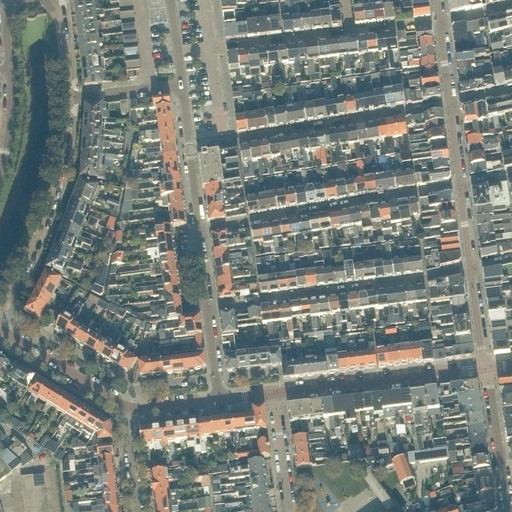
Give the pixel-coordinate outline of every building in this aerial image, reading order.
[(77,15),(99,12),(97,0),(76,2),(76,8),(75,9),(75,13),(77,14),(77,15)] [(237,5),(247,4),(246,0),(243,0),(237,0),(232,1),(222,1),(223,11),(237,11),(237,5)] [(310,3),(309,0),(299,0),(300,3),(305,3),(306,16),(301,16),(303,32),(313,31),(310,3)] [(315,6),(314,6),(312,0),(309,0),(310,3),(313,31),(322,30),(321,14),(316,15),(315,6)] [(364,9),(359,9),(358,0),(352,0),(356,26),(366,25),(364,9)] [(374,8),(369,8),(367,0),(362,0),(364,9),(366,25),(376,23),(374,8)] [(383,6),(379,7),(377,0),(372,0),(374,8),(376,23),(385,22),(383,6)] [(393,5),(388,5),(387,0),(382,0),(383,6),(385,22),(395,21),(393,5)] [(404,10),(413,9),(430,7),(428,0),(412,0),(413,3),(403,4),(404,10)] [(451,14),(482,7),(481,0),(471,0),(465,1),(449,3),(451,14)] [(284,34),(293,33),(291,8),(290,3),(290,2),(285,2),(287,18),(282,18),(284,34)] [(296,8),(295,8),(294,2),(290,3),(291,8),(293,33),(303,32),(301,16),(296,17),(296,8)] [(332,29),(329,6),(329,4),(324,4),(325,13),(321,14),(322,30),(332,29)] [(341,9),(335,10),(335,5),(329,6),(332,29),(343,27),(341,9)] [(415,19),(431,17),(430,7),(413,9),(415,19)] [(122,22),(135,20),(134,8),(121,10),(122,22)] [(280,19),(273,20),(272,10),(267,11),(269,20),(271,36),(282,35),(280,19)] [(100,18),(105,17),(104,12),(99,12),(77,15),(78,20),(76,21),(77,25),(78,26),(78,27),(100,24),(100,18)] [(238,40),(236,24),(234,13),(223,14),(227,41),(238,40)] [(258,22),(251,22),(250,13),(245,14),(249,39),(260,37),(258,22)] [(238,40),(249,39),(245,14),(241,14),(242,23),(236,24),(238,40)] [(511,45),(511,41),(510,37),(505,16),(496,18),(500,32),(503,31),(508,49),(511,47),(511,45)] [(504,49),(500,32),(496,18),(487,20),(490,34),(495,33),(497,43),(491,44),(493,52),(504,49)] [(123,34),(136,32),(135,20),(122,22),(123,34)] [(260,37),(271,36),(269,20),(258,22),(260,37)] [(480,30),(485,30),(484,21),(454,28),(452,30),(455,47),(469,45),(475,45),(474,35),(480,35),(480,30)] [(80,39),(102,36),(100,24),(78,27),(79,32),(78,33),(78,37),(80,38),(80,39)] [(399,45),(407,44),(434,40),(433,30),(416,32),(417,37),(406,39),(405,34),(398,35),(399,45)] [(125,46),(138,44),(136,32),(123,34),(125,46)] [(393,52),(398,51),(396,35),(386,36),(390,64),(395,64),(393,52)] [(102,43),(103,43),(103,36),(102,36),(80,39),(80,40),(79,41),(79,45),(81,46),(81,51),(99,49),(103,49),(102,43)] [(390,64),(386,36),(377,37),(379,53),(383,53),(385,65),(386,72),(391,71),(390,64)] [(371,74),(376,73),(375,64),(374,58),(379,57),(379,53),(377,37),(367,39),(370,65),(371,74)] [(370,65),(367,39),(357,40),(359,56),(364,55),(365,65),(367,74),(371,74),(370,65)] [(352,77),(356,76),(355,71),(356,71),(355,66),(358,63),(360,62),(359,56),(357,40),(347,41),(350,65),(352,76),(352,77)] [(419,52),(435,50),(434,40),(407,44),(408,49),(419,47),(419,52)] [(350,65),(347,41),(337,42),(339,58),(344,57),(347,77),(352,76),(350,65)] [(336,72),(336,67),(335,59),(339,58),(337,42),(328,43),(331,68),(332,75),(332,79),(342,78),(341,71),(336,72)] [(321,69),(326,68),(331,68),(328,43),(318,44),(321,69)] [(126,58),(139,57),(138,44),(125,46),(126,58)] [(313,61),(318,60),(317,45),(306,46),(308,62),(309,70),(314,70),(313,61)] [(456,56),(470,55),(476,54),(475,45),(469,45),(455,47),(456,56)] [(302,84),(306,83),(305,75),(304,62),(308,62),(306,46),(297,47),(301,76),(302,84)] [(296,76),(301,76),(297,47),(287,48),(289,64),(294,63),(296,76)] [(282,87),(287,86),(284,65),(289,64),(287,48),(278,49),(281,74),(281,78),(282,87)] [(104,55),(100,56),(99,49),(81,51),(81,52),(80,53),(80,57),(82,58),(82,63),(104,61),(104,55)] [(281,74),(278,49),(268,50),(270,66),(275,66),(277,78),(281,78),(281,74)] [(265,67),(270,66),(268,50),(258,52),(261,76),(265,75),(265,67)] [(416,63),(436,60),(435,50),(419,52),(408,53),(409,58),(416,58),(416,63)] [(262,84),(261,76),(258,52),(248,53),(252,78),(256,78),(257,85),(262,84)] [(490,56),(490,54),(490,52),(476,54),(470,55),(456,56),(457,66),(475,63),(474,58),(490,56)] [(247,79),(252,78),(248,53),(239,54),(241,76),(246,76),(247,79)] [(241,76),(239,54),(228,55),(231,75),(236,75),(237,84),(242,84),(241,76)] [(496,88),(506,85),(501,61),(500,56),(499,56),(499,54),(494,55),(496,65),(492,66),(495,80),(496,88)] [(507,69),(505,60),(504,55),(500,56),(501,61),(506,85),(511,84),(511,71),(511,68),(507,69)] [(127,65),(140,64),(139,57),(126,58),(127,65)] [(422,72),(438,70),(436,60),(416,63),(408,63),(408,65),(410,65),(410,68),(421,67),(422,72)] [(84,75),(106,73),(104,61),(82,63),(83,64),(81,65),(82,69),(83,70),(84,75)] [(458,75),(473,73),(472,68),(485,67),(485,62),(475,63),(457,66),(458,75)] [(128,72),(141,71),(140,64),(127,65),(128,72)] [(410,83),(439,80),(438,70),(422,72),(421,72),(421,77),(409,78),(410,83)] [(397,90),(396,80),(394,72),(390,73),(391,81),(396,107),(405,106),(402,89),(397,90)] [(106,80),(106,73),(84,75),(84,76),(83,77),(83,81),(85,82),(85,87),(107,84),(112,84),(112,79),(106,80)] [(396,107),(391,81),(390,73),(384,74),(386,85),(388,85),(389,91),(384,92),(387,109),(396,107)] [(473,78),(473,74),(458,76),(459,84),(482,81),(493,80),(493,75),(473,78)] [(357,87),(355,78),(351,79),(352,87),(357,114),(366,112),(363,96),(359,97),(357,87)] [(423,92),(440,89),(439,80),(410,83),(410,89),(423,87),(423,92)] [(485,90),(494,88),(493,80),(482,81),(459,84),(461,96),(477,92),(476,87),(483,86),(483,87),(485,87),(485,90)] [(344,100),(340,101),(336,81),(332,82),(333,92),(338,117),(347,116),(344,100)] [(383,92),(378,93),(376,83),(372,84),(377,111),(386,109),(383,92)] [(368,112),(377,111),(372,84),(368,85),(369,95),(365,96),(368,112)] [(304,106),(299,107),(296,87),(291,88),(298,124),(307,123),(304,107),(304,106)] [(347,116),(357,114),(352,87),(347,88),(349,99),(344,100),(347,116)] [(298,124),(291,88),(282,89),(283,94),(288,94),(290,109),(285,109),(288,126),(298,124)] [(439,100),(441,98),(440,89),(423,92),(405,94),(407,105),(439,100)] [(271,90),(264,91),(265,94),(267,94),(270,112),(265,113),(265,114),(268,129),(277,128),(273,101),(271,90)] [(279,111),(277,101),(275,90),(271,90),(273,101),(277,128),(286,126),(284,110),(279,111)] [(318,105),(316,94),(316,91),(311,92),(312,95),(316,121),(326,119),(323,104),(318,105)] [(260,115),(259,106),(258,99),(263,99),(261,92),(252,93),(254,107),(259,131),(268,129),(265,114),(260,115)] [(328,119),(338,117),(333,92),(329,92),(330,102),(325,103),(328,119)] [(254,107),(252,93),(242,95),(244,102),(249,101),(250,108),(251,116),(246,117),(249,133),(259,131),(254,107)] [(307,123),(316,121),(312,95),(307,96),(309,106),(304,107),(307,123)] [(171,99),(170,98),(170,97),(153,99),(154,105),(137,107),(137,101),(130,102),(132,112),(156,109),(171,107),(171,104),(172,103),(171,99)] [(238,134),(239,134),(249,133),(246,117),(243,98),(238,99),(241,118),(236,118),(238,134)] [(511,122),(511,121),(507,100),(499,102),(500,115),(505,114),(508,128),(503,130),(504,133),(511,131),(511,122)] [(499,127),(498,116),(497,102),(487,104),(489,118),(493,117),(495,130),(489,131),(490,135),(500,134),(499,127)] [(109,120),(109,112),(106,112),(107,104),(86,107),(86,112),(85,113),(85,116),(86,117),(86,119),(109,120)] [(482,137),(490,136),(490,135),(489,131),(486,104),(476,107),(478,122),(483,121),(484,130),(481,131),(482,137)] [(145,125),(158,123),(173,121),(171,107),(156,109),(157,116),(144,118),(145,125)] [(480,136),(478,122),(476,107),(469,108),(464,110),(463,110),(463,111),(463,112),(465,131),(470,130),(469,122),(472,122),(473,132),(466,133),(466,138),(480,136)] [(444,123),(443,115),(441,114),(414,118),(406,120),(408,128),(419,127),(444,123)] [(116,121),(109,120),(86,119),(85,124),(84,125),(84,128),(85,129),(85,131),(105,132),(105,125),(116,126),(116,121)] [(400,154),(410,153),(405,120),(395,122),(398,137),(403,136),(404,147),(399,147),(400,154)] [(147,138),(160,136),(175,134),(173,121),(158,123),(159,131),(146,133),(147,138)] [(393,138),(398,137),(395,122),(386,123),(391,156),(395,155),(393,138)] [(385,157),(386,157),(391,156),(386,123),(377,125),(379,141),(384,140),(386,151),(381,152),(382,157),(385,157)] [(427,135),(445,133),(444,123),(419,127),(420,132),(427,131),(427,135)] [(372,142),(378,141),(375,125),(366,127),(371,159),(375,159),(376,159),(376,158),(381,157),(382,157),(381,152),(374,153),(372,142)] [(371,159),(366,127),(356,128),(359,144),(364,143),(366,155),(361,156),(362,161),(371,159)] [(361,156),(359,144),(356,128),(347,130),(350,146),(355,145),(358,162),(362,161),(361,156)] [(343,164),(348,163),(346,154),(351,153),(350,146),(347,130),(338,131),(343,164)] [(117,133),(105,132),(85,131),(84,136),(83,137),(83,140),(84,141),(84,143),(101,144),(101,137),(117,138),(117,133)] [(343,164),(338,131),(328,133),(331,149),(336,148),(338,158),(332,159),(334,166),(343,164)] [(324,150),(330,149),(327,133),(317,135),(322,161),(323,167),(327,167),(324,150)] [(447,142),(445,133),(427,135),(414,137),(409,138),(410,142),(417,141),(428,140),(429,145),(447,142)] [(160,136),(147,138),(144,138),(144,142),(152,141),(152,143),(161,141),(162,149),(177,147),(175,134),(160,136)] [(322,161),(317,135),(308,137),(311,152),(316,152),(318,161),(317,162),(318,164),(315,165),(316,169),(323,167),(322,161)] [(500,145),(499,135),(494,136),(494,140),(483,142),(483,137),(466,140),(468,149),(492,146),(500,145)] [(511,168),(511,158),(509,146),(507,138),(507,135),(503,136),(505,147),(506,155),(503,155),(505,170),(511,168)] [(308,163),(306,153),(311,152),(308,137),(299,138),(303,164),(304,170),(313,168),(312,163),(308,163)] [(304,170),(303,164),(299,138),(289,140),(292,156),(297,155),(300,171),(304,170)] [(284,173),(288,173),(287,161),(291,160),(288,140),(279,142),(284,173)] [(284,174),(279,142),(269,143),(272,159),(277,158),(279,168),(274,169),(275,175),(284,174)] [(432,154),(448,152),(447,142),(429,145),(411,147),(412,152),(431,150),(432,154)] [(115,145),(101,144),(84,143),(84,147),(82,147),(82,153),(83,153),(83,155),(103,156),(103,149),(115,150),(115,145)] [(267,160),(272,159),(269,143),(260,145),(264,171),(265,177),(270,176),(267,160)] [(264,171),(260,145),(250,147),(253,162),(257,162),(260,178),(265,177),(264,171)] [(469,158),(485,156),(484,152),(501,149),(500,145),(492,146),(468,149),(469,158)] [(147,161),(151,160),(178,157),(177,153),(178,152),(178,149),(177,148),(177,147),(162,149),(162,154),(147,156),(147,161)] [(255,173),(253,162),(250,147),(240,148),(243,164),(248,163),(250,174),(250,175),(245,176),(245,180),(256,178),(255,173)] [(203,189),(206,189),(243,182),(238,149),(202,155),(203,159),(199,159),(203,189)] [(433,164),(449,162),(448,152),(432,154),(413,157),(413,162),(432,159),(433,164)] [(102,168),(103,156),(83,155),(83,160),(82,161),(82,164),(82,165),(82,166),(102,168)] [(408,172),(407,164),(407,163),(412,162),(411,155),(400,156),(402,165),(406,189),(416,187),(413,172),(408,172)] [(406,189),(402,165),(400,156),(396,157),(399,174),(394,175),(396,190),(406,189)] [(493,159),(485,160),(485,156),(469,158),(470,169),(494,164),(493,159)] [(151,160),(147,161),(144,161),(145,166),(163,163),(164,169),(179,167),(179,164),(180,164),(179,161),(178,161),(178,157),(151,160)] [(377,194),(387,192),(381,157),(376,158),(376,159),(375,159),(371,159),(372,163),(376,162),(378,177),(374,178),(377,194)] [(394,175),(389,176),(386,157),(385,157),(382,157),(381,157),(387,192),(396,190),(394,175)] [(370,178),(368,170),(369,170),(368,168),(372,168),(371,161),(362,162),(368,195),(377,194),(374,178),(370,178)] [(357,197),(368,195),(362,162),(357,163),(360,180),(355,181),(357,197)] [(450,172),(449,162),(433,164),(422,165),(423,170),(426,170),(427,175),(434,174),(450,172)] [(471,178),(503,170),(502,162),(494,164),(470,169),(471,178)] [(350,182),(348,172),(347,165),(342,166),(343,173),(348,199),(357,197),(355,181),(350,182)] [(114,168),(102,168),(82,166),(82,172),(81,173),(81,176),(82,177),(82,178),(106,180),(106,173),(113,174),(114,168)] [(348,199),(343,173),(342,166),(338,166),(341,184),(336,184),(338,200),(348,199)] [(180,168),(179,169),(179,167),(164,169),(165,174),(153,176),(153,180),(180,177),(180,172),(181,172),(180,168)] [(326,173),(325,168),(321,169),(322,176),(326,202),(336,200),(334,185),(328,186),(326,173)] [(317,204),(326,202),(322,176),(321,169),(316,170),(317,177),(319,187),(314,188),(317,204)] [(309,189),(308,181),(306,172),(302,172),(307,205),(317,204),(314,188),(309,189)] [(449,182),(451,179),(450,172),(434,174),(427,175),(416,176),(417,187),(449,182)] [(298,207),(307,205),(302,174),(298,175),(299,184),(294,185),(295,191),(298,207)] [(182,179),(181,179),(180,177),(153,180),(154,185),(166,183),(167,188),(182,186),(182,185),(182,179)] [(270,195),(269,188),(267,178),(263,179),(269,212),(278,210),(276,195),(270,195)] [(259,214),(269,212),(263,179),(259,179),(260,189),(261,197),(256,198),(259,214)] [(98,188),(81,181),(80,183),(79,183),(78,187),(78,188),(77,192),(94,199),(98,200),(102,190),(98,188)] [(226,190),(243,187),(243,182),(206,189),(207,194),(206,195),(206,198),(207,199),(208,199),(223,197),(227,196),(226,190)] [(295,191),(290,192),(289,184),(284,185),(288,209),(298,207),(295,191)] [(475,210),(510,206),(507,184),(504,184),(473,192),(475,210)] [(259,214),(256,198),(254,185),(249,186),(251,199),(246,199),(249,215),(259,214)] [(278,210),(288,209),(284,185),(279,185),(281,194),(276,195),(278,210)] [(183,188),(182,188),(182,186),(167,188),(167,194),(155,195),(156,200),(183,196),(182,192),(183,192),(183,188)] [(94,199),(77,192),(75,197),(74,197),(72,201),(73,202),(72,203),(90,210),(93,203),(104,207),(106,203),(98,200),(94,199)] [(124,204),(132,203),(132,193),(126,194),(124,204)] [(209,210),(224,208),(231,207),(230,203),(231,202),(231,201),(234,200),(234,195),(227,196),(223,197),(208,199),(208,205),(207,205),(208,210),(209,210)] [(421,211),(455,207),(453,195),(437,198),(420,201),(421,211)] [(184,200),(183,196),(156,200),(156,204),(162,203),(163,209),(169,208),(184,206),(184,204),(185,204),(184,200)] [(414,240),(419,239),(416,221),(421,220),(418,201),(408,203),(412,226),(414,240)] [(86,221),(90,210),(72,203),(72,205),(71,205),(69,208),(70,210),(68,214),(86,221)] [(122,214),(129,213),(133,213),(132,203),(124,204),(122,214)] [(412,226),(408,203),(398,204),(401,219),(402,224),(407,223),(407,227),(412,226)] [(393,234),(398,234),(396,225),(402,224),(401,219),(398,204),(388,206),(392,229),(393,234)] [(210,222),(226,219),(225,213),(234,211),(239,210),(239,205),(231,207),(224,208),(209,210),(210,216),(208,216),(209,221),(210,221),(210,222)] [(185,208),(184,207),(184,206),(169,208),(170,213),(158,215),(158,219),(186,216),(185,212),(186,211),(185,208)] [(382,231),(392,229),(388,206),(379,207),(381,222),(382,231)] [(506,214),(511,213),(510,206),(475,210),(477,220),(498,217),(498,212),(505,211),(506,214)] [(117,220),(119,209),(118,208),(115,207),(111,218),(117,220)] [(376,223),(381,222),(379,207),(369,209),(372,230),(374,237),(378,237),(377,232),(378,231),(376,223)] [(423,221),(440,219),(456,217),(455,207),(421,211),(423,221)] [(363,234),(368,233),(368,231),(372,230),(369,209),(360,211),(362,226),(363,234)] [(359,240),(359,235),(357,226),(362,226),(360,211),(350,212),(353,231),(354,234),(356,247),(365,245),(364,239),(359,240)] [(341,214),(339,214),(341,229),(343,229),(344,237),(345,241),(343,241),(344,247),(351,247),(351,245),(350,245),(349,235),(354,234),(353,231),(350,212),(341,214)] [(129,213),(122,214),(119,224),(130,223),(129,213)] [(82,232),(86,221),(68,214),(67,219),(65,219),(64,223),(65,224),(64,225),(82,232)] [(338,241),(338,238),(336,230),(341,229),(339,214),(329,216),(331,231),(333,239),(334,248),(344,247),(343,241),(338,241)] [(187,220),(186,220),(186,216),(158,219),(159,224),(171,222),(172,228),(187,226),(187,224),(188,223),(187,220)] [(324,249),(329,248),(327,239),(326,232),(331,231),(329,216),(319,218),(323,240),(324,249)] [(511,225),(510,220),(510,216),(498,217),(477,220),(478,229),(494,227),(493,222),(503,221),(504,226),(511,225)] [(457,226),(456,217),(440,219),(440,223),(422,226),(422,230),(441,228),(457,226)] [(323,240),(319,218),(309,219),(313,240),(318,239),(320,250),(324,249),(323,240)] [(300,221),(299,221),(302,236),(303,236),(307,235),(309,244),(310,252),(315,252),(313,243),(313,240),(309,219),(301,221),(300,221)] [(299,243),(303,242),(302,236),(299,221),(290,222),(292,238),(295,254),(301,254),(299,243)] [(285,251),(289,250),(287,238),(292,238),(290,222),(280,224),(283,239),(285,251)] [(280,250),(279,248),(278,240),(283,239),(280,224),(271,226),(273,241),(275,249),(276,255),(284,253),(284,249),(280,250)] [(91,248),(93,243),(79,238),(82,232),(64,225),(63,227),(62,227),(61,230),(62,232),(60,236),(83,245),(91,248)] [(511,234),(511,229),(511,225),(504,226),(494,227),(478,229),(479,239),(495,237),(494,232),(504,230),(505,235),(511,234)] [(266,256),(270,255),(272,255),(271,249),(275,249),(273,241),(271,226),(261,227),(264,242),(266,256)] [(431,239),(441,238),(458,236),(457,226),(441,228),(442,233),(431,234),(431,239)] [(259,243),(264,242),(261,227),(251,229),(256,257),(261,257),(259,243)] [(173,232),(171,232),(171,228),(145,231),(146,236),(147,236),(148,241),(147,241),(157,240),(172,238),(172,237),(173,236),(173,232)] [(239,231),(227,233),(212,236),(212,237),(212,238),(212,241),(213,242),(213,245),(240,240),(239,231)] [(115,244),(116,235),(109,232),(106,241),(115,244)] [(116,235),(115,244),(115,246),(124,244),(123,234),(119,235),(116,235)] [(495,241),(511,239),(511,234),(505,235),(495,237),(479,239),(480,248),(496,246),(495,241)] [(81,249),(83,245),(60,236),(58,241),(57,241),(56,245),(56,246),(56,247),(73,254),(76,247),(81,249)] [(442,248),(460,246),(458,236),(441,238),(442,243),(431,244),(431,245),(424,246),(424,250),(442,248)] [(174,240),(172,239),(172,238),(157,240),(158,245),(147,247),(148,251),(173,248),(173,244),(174,243),(174,240)] [(229,247),(241,245),(240,240),(213,245),(214,248),(213,250),(213,252),(214,253),(215,254),(229,252),(229,247)] [(416,259),(415,250),(415,248),(420,248),(419,242),(409,243),(413,275),(423,273),(421,258),(416,259)] [(394,277),(404,276),(402,260),(401,252),(400,243),(394,243),(396,253),(397,261),(392,262),(394,277)] [(413,275),(409,243),(400,244),(401,249),(405,249),(405,252),(406,260),(402,260),(404,276),(413,275)] [(385,278),(394,277),(392,262),(391,254),(390,244),(385,245),(387,255),(388,263),(383,264),(385,278)] [(482,259),(511,252),(511,244),(496,246),(480,248),(481,259),(482,259)] [(425,259),(461,255),(460,246),(442,248),(443,252),(424,254),(425,259)] [(69,265),(73,254),(56,247),(55,249),(54,249),(53,252),(53,254),(51,258),(69,265)] [(385,278),(383,264),(381,247),(376,247),(379,264),(374,265),(376,280),(385,278)] [(175,252),(174,252),(173,248),(148,251),(149,256),(160,255),(160,260),(175,258),(174,256),(176,255),(175,252)] [(323,262),(322,253),(322,251),(314,252),(314,256),(318,255),(319,265),(314,265),(317,287),(327,286),(323,262)] [(242,254),(230,256),(229,252),(215,254),(215,256),(214,257),(214,259),(215,260),(216,263),(242,259),(242,254)] [(328,263),(333,262),(331,252),(322,253),(323,262),(327,286),(336,285),(334,269),(329,270),(328,263)] [(301,274),(300,265),(299,259),(304,258),(303,254),(293,255),(296,275),(298,290),(307,289),(305,273),(301,274)] [(367,266),(363,266),(365,281),(374,280),(376,280),(374,265),(372,265),(371,257),(371,254),(366,254),(366,257),(367,266)] [(111,266),(118,265),(122,265),(124,255),(113,256),(111,266)] [(356,282),(365,281),(363,266),(362,255),(357,256),(357,258),(358,263),(353,264),(356,282)] [(459,265),(462,262),(461,255),(425,259),(427,273),(432,271),(443,269),(459,265)] [(109,267),(111,258),(105,256),(102,265),(109,267)] [(291,276),(290,267),(289,256),(284,257),(286,267),(289,291),(298,290),(296,275),(291,276)] [(310,273),(305,273),(307,289),(308,289),(310,288),(317,287),(314,265),(314,262),(313,256),(308,257),(309,262),(310,273)] [(279,292),(289,291),(286,267),(284,257),(280,257),(282,277),(277,278),(279,292)] [(81,274),(83,270),(73,266),(69,265),(51,258),(50,263),(48,263),(47,267),(48,268),(47,269),(64,276),(64,278),(68,280),(69,277),(74,271),(81,274)] [(176,260),(175,259),(175,258),(160,260),(154,261),(155,266),(140,268),(141,272),(161,270),(162,271),(176,269),(175,264),(177,263),(176,260)] [(217,272),(232,270),(231,266),(243,264),(242,259),(216,263),(216,267),(215,268),(216,270),(217,271),(217,272)] [(267,270),(265,259),(256,260),(257,266),(262,265),(264,279),(259,280),(261,295),(270,294),(267,270)] [(337,269),(334,269),(335,279),(336,285),(338,285),(346,284),(343,261),(343,260),(339,260),(340,269),(337,269)] [(353,264),(349,265),(349,260),(343,261),(346,284),(356,282),(353,264)] [(83,270),(84,266),(74,262),(73,266),(83,270)] [(118,265),(111,266),(110,276),(117,275),(118,265)] [(272,276),(272,269),(271,265),(266,265),(267,270),(270,294),(279,292),(277,278),(277,275),(272,276)] [(484,283),(511,279),(511,266),(483,273),(484,283)] [(178,274),(177,273),(176,269),(162,271),(151,273),(152,278),(162,276),(163,282),(177,280),(177,278),(178,277),(178,274)] [(218,281),(233,279),(245,278),(244,273),(232,275),(232,270),(217,272),(217,274),(216,275),(217,277),(218,278),(218,281)] [(65,294),(67,290),(62,288),(62,287),(59,286),(62,280),(46,271),(45,273),(44,273),(42,276),(43,278),(41,281),(57,290),(65,294)] [(108,288),(117,287),(116,277),(110,278),(108,288)] [(464,282),(462,282),(462,278),(447,282),(433,285),(429,286),(430,294),(465,289),(464,282)] [(246,282),(234,284),(233,279),(218,281),(218,283),(218,284),(218,287),(219,287),(219,290),(246,287),(246,282)] [(486,293),(511,289),(511,279),(484,283),(486,293)] [(136,295),(153,293),(179,290),(178,286),(179,285),(179,281),(178,281),(177,280),(163,282),(157,282),(158,288),(136,291),(136,295)] [(57,290),(41,281),(41,282),(40,281),(37,286),(38,286),(36,291),(52,299),(60,304),(64,306),(67,302),(54,295),(57,290)] [(255,296),(259,295),(257,285),(246,287),(219,290),(220,294),(219,294),(219,299),(220,299),(221,300),(235,298),(235,293),(250,291),(251,296),(255,296)] [(420,323),(425,322),(423,310),(428,310),(425,287),(415,289),(419,315),(419,318),(420,323)] [(100,297),(102,295),(103,293),(95,288),(92,293),(100,297)] [(419,315),(415,289),(405,290),(407,306),(408,311),(413,311),(414,316),(414,319),(419,318),(419,315)] [(450,301),(466,299),(465,289),(430,294),(431,303),(450,301)] [(511,299),(511,289),(486,293),(487,304),(511,299)] [(181,297),(181,294),(179,293),(179,290),(153,293),(154,297),(159,297),(160,302),(165,301),(180,300),(180,298),(181,297)] [(400,325),(405,324),(404,317),(403,306),(407,306),(405,290),(396,291),(398,307),(399,316),(400,325)] [(46,309),(52,299),(36,291),(34,295),(32,296),(31,298),(31,300),(31,301),(46,309)] [(394,316),(393,308),(398,307),(396,291),(386,292),(391,326),(400,325),(399,316),(394,316)] [(391,326),(386,292),(377,294),(378,309),(379,310),(383,309),(385,319),(380,319),(381,330),(391,328),(391,326)] [(371,322),(375,322),(374,309),(378,309),(377,294),(367,295),(371,322)] [(358,296),(357,296),(359,311),(364,310),(365,318),(366,326),(371,326),(371,322),(370,318),(367,295),(358,296)] [(97,307),(101,301),(91,296),(88,302),(97,307)] [(351,328),(356,327),(355,318),(360,318),(359,311),(357,296),(348,298),(350,313),(351,320),(351,328)] [(120,307),(119,297),(107,299),(107,301),(120,307)] [(345,313),(350,313),(348,298),(338,299),(342,328),(347,328),(345,313)] [(342,328),(338,299),(328,300),(330,315),(335,314),(337,328),(332,328),(333,334),(340,333),(342,333),(342,328)] [(432,313),(442,312),(467,309),(466,299),(450,301),(451,306),(442,307),(432,308),(432,313)] [(489,315),(510,312),(509,307),(511,306),(511,299),(487,304),(489,315)] [(152,313),(156,313),(181,309),(181,306),(182,305),(182,301),(180,301),(180,300),(165,301),(166,307),(151,309),(152,313)] [(53,313),(46,309),(31,301),(28,306),(27,306),(25,308),(26,310),(25,311),(41,320),(44,313),(51,317),(47,323),(50,325),(53,327),(59,316),(53,313)] [(108,311),(111,306),(101,301),(97,307),(106,312),(107,311),(108,311)] [(318,333),(317,326),(316,318),(320,317),(318,301),(309,303),(314,338),(323,337),(323,333),(318,333)] [(309,303),(299,304),(301,319),(306,318),(308,332),(304,333),(305,339),(314,338),(309,303)] [(118,316),(121,310),(112,305),(111,306),(108,311),(118,316)] [(67,336),(76,322),(82,310),(77,307),(73,314),(68,311),(67,311),(56,329),(58,330),(58,331),(61,333),(62,333),(67,336)] [(275,343),(280,342),(277,323),(281,323),(279,307),(270,308),(273,332),(274,334),(275,343)] [(273,332),(270,308),(261,309),(263,325),(268,324),(269,338),(265,339),(266,344),(275,343),(273,332)] [(183,317),(184,317),(183,313),(182,313),(181,309),(156,313),(152,313),(152,318),(162,317),(162,322),(179,320),(183,319),(183,317)] [(247,322),(261,320),(259,309),(256,310),(248,311),(249,317),(237,319),(236,312),(220,314),(220,316),(220,317),(220,319),(221,320),(222,325),(247,322)] [(469,318),(467,309),(442,312),(432,313),(433,318),(452,316),(453,320),(469,318)] [(127,313),(124,311),(121,310),(118,316),(123,320),(127,313)] [(511,317),(510,318),(510,312),(489,315),(490,325),(511,322),(511,317)] [(163,332),(168,331),(180,329),(186,329),(201,327),(200,317),(183,319),(179,320),(179,325),(162,327),(163,332)] [(76,341),(90,320),(87,318),(82,325),(76,322),(67,336),(67,337),(71,340),(72,339),(76,341)] [(454,330),(470,328),(469,318),(453,320),(441,322),(442,327),(454,325),(454,330)] [(88,329),(93,321),(90,320),(76,341),(80,344),(80,345),(83,347),(85,346),(85,347),(94,333),(88,329)] [(238,328),(248,327),(247,322),(222,325),(222,331),(222,332),(222,334),(223,334),(223,336),(232,335),(239,334),(238,328)] [(511,322),(490,325),(492,335),(508,333),(507,328),(511,327),(511,322)] [(419,332),(430,330),(429,323),(418,325),(419,332)] [(95,353),(104,339),(98,335),(102,329),(98,327),(94,333),(85,347),(89,349),(88,350),(93,353),(94,352),(95,353)] [(175,340),(196,337),(202,336),(201,327),(186,329),(180,329),(180,334),(175,335),(175,340)] [(455,340),(471,338),(470,328),(454,330),(442,332),(443,337),(455,335),(455,340)] [(103,358),(118,334),(114,331),(108,342),(104,339),(95,353),(95,355),(98,356),(100,356),(103,358)] [(511,332),(508,333),(492,335),(493,345),(511,342),(511,332)] [(116,347),(123,336),(118,334),(103,358),(106,360),(107,361),(109,363),(111,363),(112,363),(120,349),(116,347)] [(415,346),(414,343),(415,343),(414,334),(408,335),(410,347),(411,356),(412,364),(417,363),(418,364),(420,364),(421,362),(423,362),(421,345),(415,346)] [(235,343),(235,340),(235,337),(223,338),(224,346),(230,345),(231,353),(225,354),(227,372),(229,372),(230,372),(232,372),(233,371),(238,371),(237,355),(236,352),(235,343)] [(389,356),(388,349),(387,338),(382,339),(383,350),(377,351),(378,356),(379,368),(381,367),(381,368),(385,368),(385,367),(390,366),(389,356)] [(445,346),(446,351),(473,347),(471,338),(455,340),(456,344),(445,346)] [(377,368),(376,356),(374,340),(369,341),(370,352),(365,353),(367,369),(368,369),(370,370),(372,369),(373,368),(377,368)] [(367,369),(365,353),(364,341),(359,342),(361,354),(356,354),(358,370),(359,370),(359,371),(364,370),(364,369),(367,369)] [(120,368),(134,346),(135,344),(131,342),(125,352),(120,349),(112,363),(112,364),(113,365),(115,367),(117,367),(120,368)] [(510,348),(511,348),(511,342),(493,345),(495,355),(510,353),(510,348)] [(358,370),(356,354),(355,343),(350,343),(351,355),(347,355),(349,371),(350,371),(350,372),(355,371),(358,370)] [(269,348),(268,344),(258,346),(258,350),(259,353),(260,368),(262,368),(263,368),(265,368),(266,367),(271,367),(270,351),(269,348)] [(349,371),(347,355),(346,344),(341,344),(342,356),(338,356),(340,373),(341,372),(341,373),(345,373),(345,372),(349,371)] [(433,352),(433,347),(432,344),(421,345),(423,362),(423,363),(434,362),(433,352)] [(206,368),(205,356),(203,345),(197,346),(198,354),(193,355),(195,371),(196,371),(197,371),(200,371),(201,370),(202,370),(202,368),(206,368)] [(135,353),(138,348),(134,346),(120,368),(123,370),(124,372),(126,374),(128,373),(129,374),(138,360),(131,355),(133,352),(135,353)] [(434,362),(443,361),(443,357),(447,357),(446,351),(445,346),(433,347),(433,352),(434,362)] [(283,365),(282,363),(282,356),(281,347),(275,348),(275,351),(270,351),(271,367),(273,366),(274,367),(276,367),(277,366),(283,365)] [(412,364),(411,356),(410,347),(399,348),(400,356),(401,365),(402,365),(402,366),(407,365),(407,364),(412,364)] [(443,357),(443,361),(472,357),(474,355),(473,347),(446,351),(447,357),(443,357)] [(401,365),(400,356),(399,348),(388,349),(389,356),(390,366),(395,366),(395,367),(400,366),(400,365),(401,365)] [(154,360),(154,355),(153,349),(149,350),(152,376),(156,376),(158,376),(161,376),(162,375),(163,375),(161,359),(154,360)] [(289,379),(290,379),(295,378),(292,354),(292,349),(287,350),(288,360),(288,363),(282,363),(283,365),(284,379),(286,379),(287,380),(289,379)] [(146,378),(147,377),(152,376),(149,350),(144,350),(146,361),(140,361),(139,363),(141,377),(142,377),(143,378),(146,378)] [(260,368),(259,353),(258,350),(253,350),(254,353),(248,354),(250,369),(251,369),(252,370),(254,369),(255,369),(260,368)] [(250,369),(248,354),(247,351),(242,351),(243,354),(237,355),(238,371),(240,370),(241,371),(243,371),(244,370),(250,369)] [(184,372),(183,356),(182,353),(178,354),(178,356),(172,357),(174,373),(175,373),(175,374),(179,374),(179,373),(184,372)] [(193,355),(187,356),(186,353),(182,353),(183,356),(184,372),(190,371),(190,372),(194,372),(194,371),(195,371),(193,355)] [(298,362),(297,359),(297,353),(292,354),(295,378),(300,377),(301,378),(303,378),(304,377),(305,377),(303,361),(298,362)] [(320,359),(320,356),(320,353),(315,354),(318,375),(328,374),(326,358),(320,359)] [(307,376),(318,375),(315,354),(311,354),(311,360),(305,361),(307,376)] [(326,357),(326,358),(328,374),(329,374),(331,374),(333,374),(334,373),(340,373),(338,356),(338,355),(326,357)] [(2,358),(0,356),(0,372),(7,378),(9,374),(13,367),(9,363),(8,362),(7,360),(6,358),(4,358),(3,357),(2,358)] [(165,358),(165,356),(160,356),(161,359),(163,375),(168,374),(169,375),(172,374),(173,373),(174,373),(172,357),(165,358)] [(21,369),(17,366),(8,379),(14,383),(6,395),(9,398),(10,399),(10,398),(13,393),(14,392),(16,388),(17,387),(27,372),(25,371),(25,370),(23,368),(21,369)] [(28,372),(27,372),(17,387),(16,388),(14,392),(13,393),(10,398),(10,399),(12,401),(18,396),(21,391),(26,394),(36,378),(32,375),(31,374),(29,372),(28,372)] [(42,382),(38,379),(37,379),(29,393),(33,395),(30,400),(36,404),(39,399),(47,385),(46,384),(46,383),(43,381),(42,382)] [(511,379),(498,381),(500,391),(511,389),(511,379)] [(442,400),(480,394),(478,383),(440,387),(442,400)] [(50,385),(48,386),(47,385),(39,399),(48,405),(57,391),(52,388),(52,387),(50,385)] [(431,389),(430,389),(427,389),(426,390),(425,390),(425,391),(428,410),(428,411),(429,418),(435,417),(436,423),(442,422),(440,408),(439,408),(436,389),(431,389)] [(501,402),(511,400),(511,389),(500,391),(501,402)] [(424,391),(423,390),(419,390),(418,392),(410,393),(412,407),(414,417),(415,428),(423,427),(421,412),(428,411),(428,410),(425,391),(424,391)] [(0,396),(8,405),(12,401),(10,399),(9,398),(6,395),(1,391),(0,391),(0,396)] [(62,393),(61,393),(57,391),(48,405),(57,411),(66,397),(65,396),(65,395),(62,393)] [(409,392),(408,391),(404,392),(404,393),(401,393),(403,412),(404,418),(414,417),(412,407),(410,393),(410,392),(409,392)] [(401,393),(400,393),(399,392),(395,393),(395,394),(392,394),(395,419),(396,427),(401,427),(399,413),(403,412),(401,393)] [(392,394),(389,395),(388,394),(384,394),(384,395),(383,395),(386,420),(395,419),(392,394)] [(460,408),(481,405),(480,394),(442,400),(443,405),(459,402),(460,408)] [(380,396),(379,395),(375,395),(375,396),(372,397),(375,421),(376,432),(381,432),(379,415),(384,414),(381,396),(380,396)] [(369,397),(368,396),(364,396),(364,397),(363,398),(366,418),(370,417),(370,422),(372,433),(376,432),(375,421),(372,397),(369,397)] [(68,397),(67,397),(66,397),(57,411),(67,416),(75,402),(71,400),(71,398),(68,397)] [(363,398),(360,398),(359,397),(355,398),(355,399),(354,399),(353,399),(355,413),(360,413),(362,429),(367,429),(366,418),(363,398)] [(350,399),(349,398),(346,399),(345,400),(344,400),(343,400),(347,424),(352,423),(352,428),(357,427),(355,413),(353,399),(350,399)] [(340,400),(339,399),(337,400),(336,401),(332,401),(335,430),(336,437),(336,439),(341,438),(340,429),(339,419),(344,419),(342,400),(340,400)] [(511,410),(511,400),(501,402),(502,404),(503,412),(511,410)] [(332,401),(328,402),(327,401),(324,401),(323,402),(322,402),(324,419),(329,418),(332,439),(336,439),(336,437),(335,430),(332,401)] [(75,402),(67,416),(60,427),(64,430),(67,425),(72,428),(85,408),(84,407),(83,406),(81,405),(80,405),(75,402)] [(322,402),(317,403),(316,402),(313,403),(312,404),(311,404),(312,420),(321,419),(322,423),(319,423),(321,434),(326,433),(324,419),(322,402)] [(311,404),(306,404),(304,404),(302,404),(301,405),(299,405),(301,422),(310,421),(311,424),(308,425),(310,435),(314,434),(312,420),(311,404)] [(294,405),(293,405),(291,405),(289,406),(288,406),(290,423),(297,422),(297,426),(298,431),(291,432),(292,437),(303,436),(301,422),(299,405),(294,405)] [(481,405),(460,408),(449,409),(450,412),(444,412),(445,421),(455,420),(462,419),(483,416),(483,415),(482,415),(481,405)] [(86,409),(85,408),(72,428),(82,434),(84,431),(94,414),(90,411),(90,410),(87,408),(86,409)] [(267,429),(265,410),(263,409),(253,410),(254,414),(256,431),(257,435),(257,440),(259,451),(259,458),(270,457),(268,441),(262,442),(261,430),(267,429)] [(504,422),(511,421),(511,410),(503,412),(504,422)] [(100,416),(98,417),(94,414),(84,431),(93,437),(95,434),(104,420),(103,419),(102,418),(100,416)] [(245,432),(256,431),(254,414),(243,415),(245,432)] [(241,454),(240,447),(239,433),(245,432),(243,415),(232,416),(236,447),(237,455),(238,461),(249,459),(248,453),(241,454)] [(236,447),(232,416),(222,418),(224,435),(230,434),(233,456),(237,455),(236,447)] [(484,426),(483,416),(462,419),(462,423),(462,424),(467,424),(468,429),(484,426)] [(218,436),(224,435),(222,418),(211,419),(211,421),(213,438),(214,445),(219,445),(218,436)] [(13,419),(10,424),(18,429),(21,424),(13,419)] [(106,420),(105,420),(104,420),(95,434),(99,436),(99,443),(103,442),(103,441),(109,440),(112,440),(111,424),(109,423),(109,422),(106,420)] [(211,421),(210,421),(210,420),(204,420),(205,422),(199,422),(201,442),(200,442),(201,447),(201,452),(205,451),(204,442),(206,441),(206,438),(213,438),(211,421)] [(445,432),(449,431),(448,426),(456,424),(455,420),(445,421),(443,421),(445,432)] [(191,423),(190,422),(187,422),(186,424),(185,424),(187,441),(187,444),(195,443),(195,448),(201,447),(200,442),(201,442),(199,422),(191,423)] [(185,424),(184,424),(183,423),(180,423),(178,425),(174,426),(176,442),(177,451),(181,451),(180,445),(180,444),(180,442),(187,441),(185,424)] [(174,426),(173,426),(173,424),(167,425),(168,426),(163,427),(166,453),(169,452),(168,446),(169,446),(169,443),(176,442),(174,426)] [(163,427),(158,428),(157,426),(154,427),(152,428),(154,445),(160,444),(162,447),(162,453),(166,453),(163,427)] [(469,440),(486,437),(484,426),(468,429),(469,440)] [(152,428),(147,429),(146,428),(143,428),(142,429),(141,430),(143,448),(149,447),(150,450),(154,449),(154,445),(152,428)] [(17,461),(10,454),(8,452),(0,443),(6,439),(0,431),(0,457),(2,460),(12,474),(22,467),(17,461)] [(294,449),(310,447),(309,442),(325,440),(324,435),(320,436),(293,439),(294,443),(293,444),(293,447),(294,447),(294,449)] [(26,446),(20,441),(16,437),(13,441),(16,443),(8,452),(10,454),(17,461),(22,456),(26,451),(23,449),(26,446)] [(486,437),(469,440),(455,442),(456,446),(462,445),(462,447),(470,446),(471,451),(488,448),(486,437)] [(400,453),(399,447),(398,444),(389,445),(390,455),(400,453)] [(296,459),(311,457),(310,452),(326,450),(326,445),(310,447),(294,449),(295,452),(294,454),(295,456),(295,457),(296,459)] [(114,452),(113,451),(112,446),(110,446),(104,447),(94,448),(87,449),(87,454),(94,453),(95,460),(114,458),(114,456),(114,455),(114,452)] [(350,462),(362,460),(360,446),(348,448),(350,462)] [(465,463),(472,462),(489,459),(488,448),(471,451),(465,451),(466,458),(464,458),(465,463)] [(418,453),(391,456),(394,465),(401,484),(418,478),(414,468),(410,470),(408,464),(449,459),(448,449),(435,450),(424,452),(418,453)] [(28,465),(33,461),(26,451),(22,456),(28,465)] [(61,461),(63,458),(64,457),(58,453),(55,457),(61,461)] [(73,455),(70,456),(65,463),(69,463),(73,455)] [(312,462),(327,460),(327,455),(311,457),(296,459),(296,462),(295,464),(296,466),(297,467),(297,469),(312,467),(312,462)] [(23,469),(28,465),(22,456),(17,461),(22,467),(23,469)] [(394,465),(391,456),(365,460),(374,473),(394,465)] [(88,471),(115,468),(114,464),(115,463),(115,460),(114,459),(114,458),(95,460),(91,460),(92,466),(87,467),(88,471)] [(182,469),(190,468),(189,459),(185,460),(186,463),(182,464),(182,469)] [(474,473),(491,470),(489,459),(472,462),(474,473)] [(0,468),(7,478),(12,474),(2,460),(0,461),(0,468)] [(159,470),(168,469),(167,461),(158,462),(159,470)] [(265,471),(265,467),(266,466),(265,463),(264,462),(264,461),(248,463),(249,469),(238,470),(237,465),(230,466),(231,476),(239,475),(265,471)] [(70,463),(62,464),(64,474),(71,473),(70,463)] [(453,476),(461,474),(460,464),(452,465),(453,476)] [(194,477),(204,476),(203,465),(198,466),(199,471),(194,472),(194,477)] [(229,473),(228,471),(228,466),(217,467),(217,468),(217,473),(218,475),(229,473)] [(116,472),(115,471),(115,468),(88,471),(80,472),(80,476),(95,475),(95,480),(101,479),(116,478),(116,477),(117,476),(116,472)] [(375,493),(382,488),(378,483),(369,469),(362,474),(371,488),(375,493)] [(171,477),(168,478),(167,471),(152,472),(152,474),(151,475),(151,478),(153,479),(153,483),(153,484),(169,482),(178,481),(177,477),(171,478),(171,477)] [(265,471),(239,475),(227,476),(228,481),(250,478),(251,483),(267,481),(267,479),(267,474),(266,474),(265,471)] [(476,485),(493,483),(491,472),(474,474),(475,480),(467,482),(468,487),(476,485)] [(117,480),(116,479),(116,478),(101,479),(102,485),(84,487),(84,491),(117,488),(117,484),(117,483),(117,480)] [(220,478),(213,479),(214,486),(221,485),(220,478)] [(237,495),(239,495),(268,490),(267,487),(268,485),(268,483),(267,482),(267,481),(251,483),(246,484),(246,489),(241,490),(236,491),(237,495)] [(173,488),(170,489),(169,482),(153,484),(154,495),(179,492),(179,488),(173,489),(173,488)] [(494,494),(493,483),(476,485),(468,487),(469,492),(472,491),(472,497),(474,497),(478,496),(494,494)] [(220,487),(218,487),(214,487),(213,487),(214,495),(221,494),(220,487)] [(117,488),(84,491),(85,496),(103,494),(103,499),(118,498),(118,496),(119,496),(118,491),(117,491),(117,488)] [(382,488),(375,493),(387,511),(388,511),(395,507),(382,488)] [(268,493),(268,490),(239,495),(239,499),(247,498),(248,503),(253,502),(269,500),(269,499),(270,498),(269,493),(268,493)] [(156,505),(180,502),(180,499),(179,492),(154,495),(154,496),(153,497),(154,500),(155,501),(156,505)] [(458,509),(466,508),(496,503),(494,494),(478,496),(474,497),(474,502),(468,503),(457,505),(458,509)] [(103,499),(104,501),(97,502),(98,508),(92,509),(92,511),(100,511),(120,510),(119,506),(120,505),(120,502),(119,501),(118,498),(103,499)] [(457,511),(452,498),(447,500),(451,509),(446,510),(446,511),(457,511)] [(270,502),(269,501),(269,500),(253,502),(254,507),(244,509),(244,511),(252,511),(270,509),(270,506),(271,505),(270,502)] [(446,511),(446,510),(443,501),(438,503),(441,511),(446,511)] [(175,507),(181,506),(180,502),(156,505),(156,510),(155,511),(154,511),(172,511),(171,507),(175,507)] [(496,511),(497,511),(496,503),(466,508),(458,509),(459,511),(473,511),(475,511),(474,511),(496,511)]
